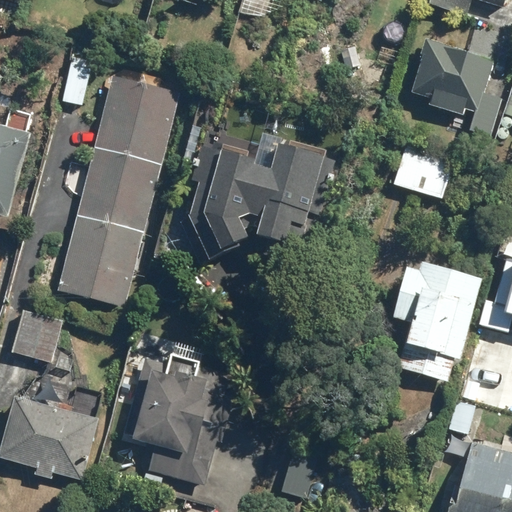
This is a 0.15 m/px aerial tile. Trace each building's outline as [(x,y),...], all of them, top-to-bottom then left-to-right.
[(511,0),(433,0),(431,11),(474,21),(479,1),(511,8),(511,0)] [(498,48),(429,34),(417,93),(438,98),(436,107),(480,116),(476,134),(496,138),(505,97),(489,93),(498,48)] [(92,58),(72,56),(67,98),(87,100),(92,58)] [(184,95),(115,77),(61,291),(130,308),(184,95)] [(39,115),(16,110),(11,131),(0,128),(0,208),(15,212),(39,115)] [(285,165),(216,145),(197,221),(220,271),(261,246),(318,256),(341,156),(291,144),(285,165)] [(458,158),(410,146),(400,185),(449,197),(458,158)] [(494,286),(418,262),(399,320),(414,325),(401,368),(462,387),(494,286)] [(68,324),(27,313),(16,354),(57,365),(68,324)] [(168,378),(151,374),(135,441),(153,445),(148,465),(213,481),(236,391),(204,383),(209,362),(174,353),(168,378)] [(108,419),(18,398),(16,406),(3,460),(93,482),(108,419)] [(511,511),(511,446),(471,436),(450,511),(511,511)]
